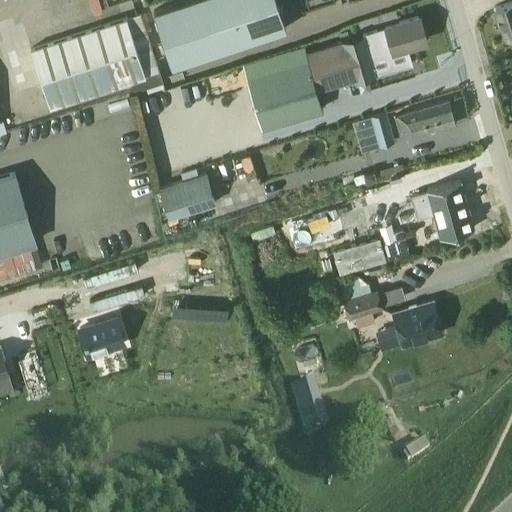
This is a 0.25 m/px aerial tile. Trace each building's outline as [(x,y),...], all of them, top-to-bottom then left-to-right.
[(275,0),(186,0),(153,11),(172,66),(286,28),(283,20),(281,6),(278,6),(275,0)] [(511,3),(496,9),(506,39),(511,36),(511,3)] [(126,17),(30,47),(50,107),(131,81),(135,91),(148,87),(149,90),(163,85),(140,12),(126,17)] [(304,47),(243,64),(261,127),(323,109),(317,89),(353,78),(354,81),(375,75),(370,56),(425,41),(418,16),(398,22),(398,24),(364,34),(306,51),(304,47)] [(402,141),(456,125),(449,100),(395,117),(402,141)] [(388,117),(371,121),(378,145),(395,141),(388,117)] [(0,254),(37,243),(15,171),(0,175),(0,254)] [(168,218),(217,203),(207,171),(159,186),(168,218)] [(473,227),(459,178),(426,187),(426,189),(411,193),(417,214),(432,210),(439,236),(473,227)] [(357,276),(339,281),(344,299),(343,299),(349,318),(383,308),(377,289),(371,291),(368,283),(360,285),(357,276)] [(444,334),(433,299),(416,304),(415,302),(408,304),(409,306),(391,311),(396,326),(388,328),(387,329),(385,330),(385,331),(384,332),(383,334),(383,336),(383,338),(383,339),(384,340),(385,342),(386,343),(388,344),(389,345),(390,345),(391,345),(393,345),(401,343),(402,347),(444,334)] [(106,318),(69,330),(77,357),(114,346),(106,318)] [(3,344),(0,344),(0,391),(16,387),(3,344)] [(38,350),(19,356),(30,394),(49,388),(38,350)] [(321,392),(298,397),(302,416),(325,411),(321,392)]
